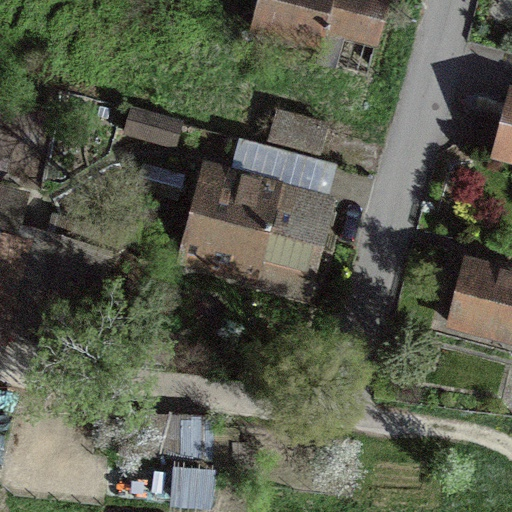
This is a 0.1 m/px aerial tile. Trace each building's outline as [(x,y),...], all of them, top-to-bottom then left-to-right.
[(260,0),(253,27),(321,45),(317,59),(369,73),(388,0),(260,0)] [(511,158),(511,90),(494,154),(511,158)] [(181,122),(133,108),(126,131),(175,145),(181,122)] [(326,127),(278,113),(270,141),(318,155),(326,127)] [(250,277),(249,280),(308,296),(334,201),(209,168),(185,260),(250,277)] [(0,334),(3,335),(6,322),(88,343),(117,252),(20,226),(24,210),(0,202),(0,334)] [(511,272),(465,260),(449,322),(511,338),(511,272)]
